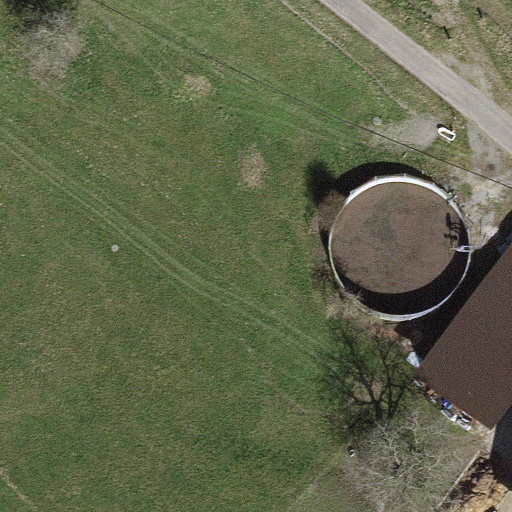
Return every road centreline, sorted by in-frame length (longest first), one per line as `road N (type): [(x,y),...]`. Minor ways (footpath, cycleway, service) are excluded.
road 1 (unclassified): [(340,0),(511,137)]
road 2 (track): [(503,130),(447,0)]
